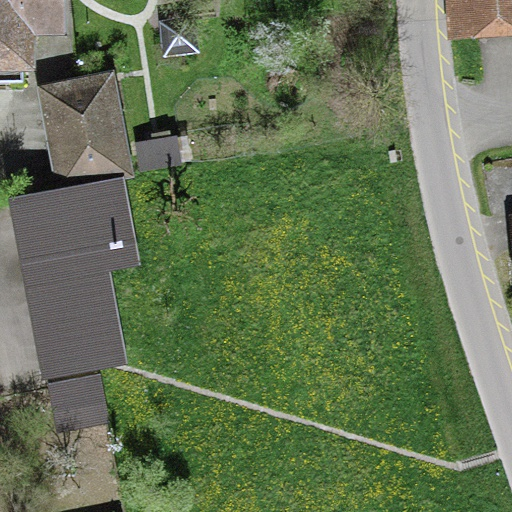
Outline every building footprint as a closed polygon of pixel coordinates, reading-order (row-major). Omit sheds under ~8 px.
[(0,0),(0,84),(22,84),(21,27),(52,26),(51,0),(0,0)] [(511,0),(449,0),(451,30),(511,26),(511,0)] [(106,83),(47,94),(65,183),(123,171),(106,83)] [(116,184),(17,203),(50,372),(111,360),(93,269),(131,262),(116,184)] [(96,379),(53,387),(61,433),(104,426),(96,379)]
